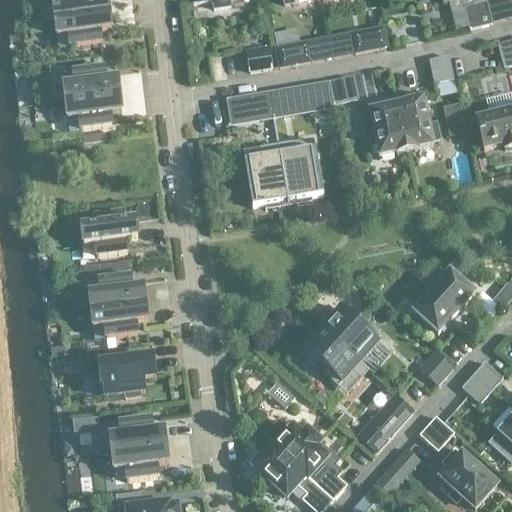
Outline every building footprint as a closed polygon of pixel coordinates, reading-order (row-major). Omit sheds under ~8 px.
[(53,0),(54,5),(53,5),(55,22),(109,16),(106,0),(53,0)] [(192,0),(193,7),(212,4),(214,12),(230,10),(229,2),(239,0),(192,0)] [(322,1),(321,0),(282,0),(284,8),(322,1)] [(463,10),(469,33),(492,28),(486,4),(463,10)] [(109,16),(55,22),(57,40),(69,38),(71,50),(101,46),(99,34),(111,33),(109,16)] [(350,37),(354,57),(387,50),(383,31),(350,37)] [(511,69),(511,44),(498,48),(504,71),(511,69)] [(308,45),(275,52),(279,71),(312,65),(308,45)] [(268,50),(246,54),(250,75),(271,72),(268,50)] [(429,64),(434,87),(453,83),(448,60),(429,64)] [(64,88),(66,106),(119,99),(117,81),(105,83),(104,71),(74,75),(75,87),(64,88)] [(329,85),(335,109),(357,104),(352,80),(329,85)] [(327,86),(269,95),(273,119),(331,110),(327,86)] [(269,95),(226,103),(226,104),(230,103),(234,126),(272,119),(272,123),(273,123),(273,119),(269,95)] [(119,99),(66,106),(68,123),(69,123),(70,134),(81,133),(111,130),(110,118),(121,116),(119,99)] [(440,143),(436,126),(429,128),(423,102),(396,108),(406,155),(417,153),(417,152),(434,148),(433,144),(440,143)] [(464,136),(458,107),(444,111),(450,139),(464,136)] [(406,155),(396,108),(369,114),(369,115),(362,117),(365,132),(372,131),(379,160),(396,156),(396,158),(406,155)] [(503,149),(504,153),(511,151),(511,112),(476,122),(483,154),(503,149)] [(295,145),(278,148),(287,205),(296,204),(297,208),(312,205),(311,201),(323,199),(323,198),(318,199),(311,153),(297,155),(295,145)] [(278,148),(260,151),(262,161),(248,163),(256,209),(252,210),(252,211),(264,209),(265,213),(279,211),(279,207),(287,205),(278,148)] [(122,215),(92,218),(93,230),(81,232),(84,250),(96,249),(97,261),(127,257),(139,256),(135,225),(123,226),(122,215)] [(412,315),(438,338),(475,297),(449,274),(412,315)] [(91,314),(93,314),(145,307),(143,290),(131,291),(129,280),(99,283),(100,284),(88,285),(90,296),(89,297),(91,314)] [(511,288),(509,285),(498,297),(506,304),(511,298),(511,288)] [(145,307),(93,314),(91,314),(93,331),(94,331),(95,342),(107,341),(107,342),(136,338),(135,326),(147,325),(145,307)] [(341,312),(323,332),(360,365),(378,345),(341,312)] [(323,332),(304,352),(325,371),(321,376),(337,390),(352,374),(359,381),(367,372),(323,332)] [(123,365),(122,352),(87,357),(89,377),(99,376),(101,389),(103,388),(105,400),(124,398),(125,402),(141,400),(140,396),(145,395),(143,383),(155,382),(153,361),(123,365)] [(437,390),(454,371),(436,354),(418,374),(437,390)] [(491,395),(502,383),(484,366),(473,379),(491,395)] [(491,395),(473,379),(462,392),(480,408),(491,395)] [(395,399),(357,440),(375,456),(413,415),(395,399)] [(96,418),(74,421),(77,434),(98,430),(96,418)] [(438,455),(454,437),(436,421),(419,439),(438,455)] [(110,439),(112,457),(166,450),(163,432),(151,434),(150,422),(120,426),(122,438),(110,439)] [(511,424),(501,437),(511,447),(511,424)] [(293,431),(275,452),(334,504),(346,490),(337,481),(342,475),(336,468),(340,463),(320,446),(308,435),(303,440),(293,431)] [(166,450),(112,457),(114,474),(126,473),(127,484),(157,481),(156,469),(168,467),(166,450)] [(272,450),(253,471),(257,474),(253,478),(268,491),(271,487),(286,501),(297,489),(307,498),(302,504),(310,511),(326,511),(333,505),(272,450)] [(409,450),(377,484),(390,497),(422,463),(409,450)] [(473,511),(475,511),(497,489),(461,457),(461,458),(454,452),(441,467),(447,473),(439,482),(453,493),(447,499),(456,507),(461,501),(473,511)] [(143,510),(142,496),(116,500),(117,511),(176,511),(176,510),(169,511),(168,507),(143,510)] [(371,511),(375,508),(366,500),(355,511),(371,511)]
